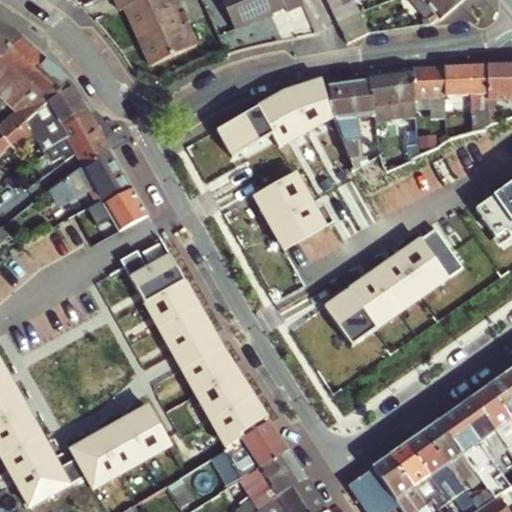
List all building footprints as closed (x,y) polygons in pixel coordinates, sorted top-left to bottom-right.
[(113,0),(121,14),(125,12),(153,69),(199,47),(189,25),(184,28),(170,0),(113,0)] [(194,0),(177,0),(187,23),(202,17),(194,0)] [(289,10),(305,4),(303,0),(223,0),(235,27),(286,4),(289,10)] [(329,0),(339,22),(341,21),(344,20),(358,15),(362,13),(357,2),(361,0),(329,0)] [(431,16),(435,12),(440,18),(460,0),(411,0),(428,19),(431,16)] [(348,43),(370,34),(362,13),(358,15),(344,20),(341,21),(339,22),(348,43)] [(0,59),(22,37),(19,34),(0,21),(0,59)] [(0,93),(3,96),(9,89),(41,55),(22,37),(0,59),(0,93)] [(24,117),(71,81),(41,55),(9,89),(3,96),(15,108),(0,122),(0,160),(16,148),(10,142),(30,126),(24,117)] [(511,97),(511,67),(488,68),(489,95),(496,98),(511,97)] [(446,96),(489,95),(488,68),(445,70),(446,96)] [(401,120),(417,118),(415,97),(413,70),(402,71),(367,75),(368,85),(370,110),(400,106),(401,120)] [(415,97),(446,96),(445,70),(413,70),(415,97)] [(370,110),(368,85),(339,87),(338,79),(321,81),(326,96),(332,114),(370,110)] [(67,138),(62,130),(90,114),(73,83),(71,81),(24,117),(30,126),(10,142),(16,148),(20,152),(39,139),(46,148),(47,150),(54,146),(67,138)] [(326,96),(321,81),(284,93),(218,131),(233,158),(274,136),(281,149),(334,119),(332,114),(326,96)] [(446,96),(446,105),(467,104),(468,133),(481,130),(490,127),(489,95),(446,96)] [(104,139),(90,114),(62,130),(67,138),(76,156),(104,139)] [(104,139),(76,156),(82,167),(110,149),(104,139)] [(398,145),(375,153),(377,159),(381,170),(381,171),(404,161),(398,145)] [(54,146),(47,150),(50,155),(56,150),(54,146)] [(29,161),(35,167),(50,155),(47,150),(46,148),(29,161)] [(82,167),(49,194),(62,208),(95,190),(105,207),(134,190),(110,149),(82,167)] [(297,175),(256,198),(285,250),(326,227),(297,175)] [(511,236),(511,184),(477,209),(501,244),(511,236)] [(134,190),(105,207),(120,231),(148,216),(134,190)] [(326,308),(353,347),(465,269),(437,230),(326,308)] [(144,255),(149,264),(166,255),(161,245),(144,255)] [(139,252),(121,262),(228,452),(266,427),(222,349),(204,359),(196,344),(214,334),(171,257),(148,269),(139,252)] [(214,334),(196,344),(204,359),(222,349),(214,334)] [(0,454),(31,510),(87,478),(95,491),(172,448),(149,408),(72,451),(77,460),(61,469),(0,361),(0,454)] [(97,362),(50,363),(51,425),(70,424),(70,396),(97,396),(97,362)] [(511,388),(505,378),(489,389),(511,421),(511,388)] [(511,421),(489,389),(473,400),(509,452),(511,449),(511,421)] [(473,400),(457,412),(480,446),(492,464),(509,452),(473,400)] [(457,412),(440,424),(464,457),(480,446),(457,412)] [(227,491),(241,482),(288,452),(271,424),(266,427),(228,452),(222,455),(236,478),(223,486),(227,491)] [(464,457),(440,424),(423,435),(465,494),(482,483),(464,457)] [(423,435),(407,446),(443,497),(449,505),(465,494),(423,435)] [(443,497),(407,446),(390,458),(426,509),(443,497)] [(241,482),(260,511),(307,481),(288,452),(241,482)] [(209,464),(223,486),(236,478),(222,455),(213,461),(209,464)] [(428,511),(426,509),(390,458),(374,469),(397,501),(404,511),(428,511)] [(350,491),(364,511),(381,511),(397,501),(374,469),(352,484),(350,491)] [(307,481),(260,511),(259,511),(319,511),(325,508),(307,481)] [(181,511),(194,503),(181,482),(168,490),(181,511)] [(490,495),(474,506),(478,511),(480,511),(495,502),(490,495)] [(508,511),(500,498),(495,502),(480,511),(508,511)]
